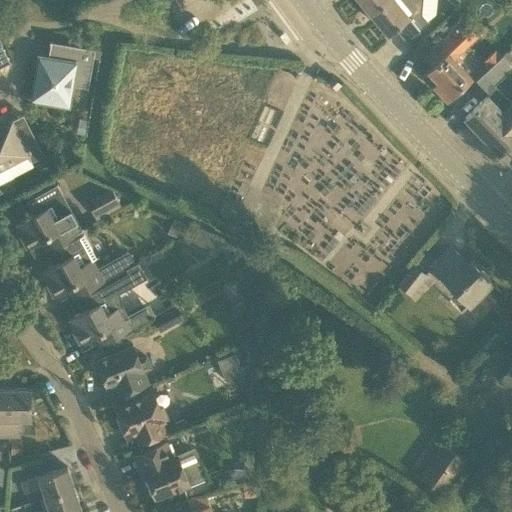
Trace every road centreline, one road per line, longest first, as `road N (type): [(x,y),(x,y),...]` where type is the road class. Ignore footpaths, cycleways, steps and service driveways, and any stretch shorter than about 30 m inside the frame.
road 1 (tertiary): [(487,200),(302,0)]
road 2 (residential): [(115,511),(63,388),(22,327),(1,314)]
